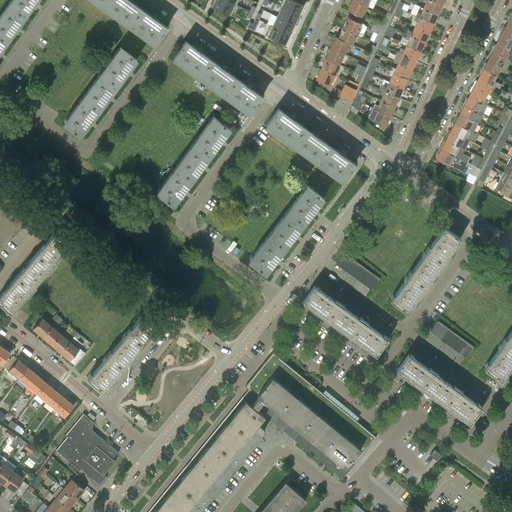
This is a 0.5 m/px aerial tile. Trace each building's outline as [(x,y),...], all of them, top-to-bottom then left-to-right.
[(11,0),(9,3),(25,15),(36,0),(11,0)] [(128,25),(140,8),(129,0),(107,0),(103,6),(128,25)] [(225,0),(214,0),(212,6),(231,15),(236,5),(225,0)] [(293,0),(281,0),(279,6),(281,7),(281,6),(299,15),(303,4),(293,0)] [(354,0),(352,0),(348,10),(361,16),(366,6),(354,0)] [(428,0),(422,0),(422,2),(425,3),(423,8),(438,15),(440,10),(440,9),(441,6),(428,0)] [(25,15),(9,3),(0,15),(0,35),(7,41),(25,15)] [(281,7),(277,16),(294,24),(299,15),(281,6),(281,7)] [(417,12),(415,16),(433,24),(434,20),(436,20),(438,15),(423,8),(419,6),(417,12)] [(140,8),(128,25),(154,43),(166,27),(140,8)] [(271,14),(267,24),(270,25),(290,34),(294,24),(277,16),(271,14)] [(375,19),(372,25),(384,30),(390,17),(386,15),(382,23),(375,19)] [(393,28),(393,27),(397,18),(393,16),(389,26),(393,28)] [(415,16),(413,20),(417,22),(414,27),(429,34),(432,29),(431,28),(433,24),(415,16)] [(348,17),(343,27),(357,33),(362,36),(366,26),(362,23),(348,17)] [(247,28),(254,31),(256,25),(253,24),(249,22),(247,28)] [(503,27),(500,33),(511,38),(511,27),(506,24),(504,28),(503,27)] [(270,25),(265,35),(285,44),(290,34),(270,25)] [(384,30),(372,25),(370,30),(377,34),(373,42),(377,43),(384,30)] [(395,29),(393,27),(393,28),(389,26),(385,34),(391,38),(395,29)] [(343,27),(338,38),(349,43),(349,44),(352,45),(354,41),(357,33),(343,27)] [(407,29),(405,34),(424,43),(426,39),(427,39),(429,34),(414,27),(412,32),(408,30),(407,29)] [(404,33),(402,37),(405,38),(408,40),(406,45),(421,52),(423,47),(423,46),(424,43),(405,34),(404,33)] [(499,38),(497,42),(511,50),(511,38),(500,33),(498,38),(499,38)] [(335,37),(331,47),(344,53),(349,44),(349,43),(338,38),(335,37)] [(383,37),(380,44),(386,47),(389,40),(383,37)] [(198,76),(211,59),(185,41),(173,57),(198,76)] [(494,45),(491,51),(505,58),(505,57),(511,60),(511,58),(511,50),(497,42),(495,46),(494,45)] [(400,49),(398,52),(416,61),(417,57),(419,57),(421,52),(406,45),(403,50),(400,49)] [(119,46),(101,72),(117,84),(136,58),(119,46)] [(331,47),(325,58),(339,64),(344,53),(331,47)] [(489,57),(487,60),(504,69),(504,68),(506,70),(511,60),(505,57),(505,58),(491,51),(488,56),(489,57)] [(397,52),(393,61),(397,63),(413,70),(415,65),(414,64),(416,61),(398,52),(397,52)] [(325,58),(320,69),(334,75),(339,64),(325,58)] [(224,94),(236,77),(211,59),(198,76),(224,94)] [(485,62),(482,68),(496,75),(498,70),(502,72),(504,69),(487,60),(486,63),(485,62)] [(391,67),(389,71),(407,79),(409,75),(410,75),(413,70),(397,63),(395,68),(391,67)] [(480,74),(478,78),(494,86),(499,89),(501,85),(496,82),(493,80),(496,75),(482,68),(479,73),(480,74)] [(320,69),(315,79),(329,86),(334,75),(320,69)] [(389,71),(388,74),(391,76),(389,82),(404,89),(406,84),(405,82),(407,79),(389,71)] [(117,84),(101,72),(82,97),(99,109),(117,84)] [(236,77),(224,94),(249,113),(261,96),(236,77)] [(475,80),(472,86),(486,94),(489,89),(492,90),(494,86),(478,78),(476,81),(475,80)] [(381,84),(379,88),(399,97),(400,94),(402,94),(404,89),(389,82),(386,87),(381,84)] [(346,98),(351,87),(345,84),(341,91),(342,91),(340,96),(346,98)] [(471,92),(469,95),(485,104),(487,100),(484,98),(486,94),(472,86),(469,91),(471,92)] [(351,88),(346,98),(351,101),(356,90),(351,87),(351,88)] [(340,95),(340,96),(342,91),(341,91),(335,88),(333,92),(339,96),(340,95)] [(379,88),(378,92),(383,94),(380,100),(395,107),(398,102),(397,101),(399,97),(379,88)] [(466,98),(463,103),(477,111),(480,113),(481,112),(483,114),(487,105),(485,104),(469,95),(467,99),(466,98)] [(99,109),(82,97),(63,123),(80,135),(99,109)] [(374,103),(372,108),(390,116),(392,112),(393,112),(395,107),(380,100),(377,98),(374,103)] [(362,102),(361,101),(359,101),(355,99),(350,110),(356,115),(357,114),(358,110),(359,111),(362,102)] [(461,110),(460,112),(476,121),(478,122),(479,123),(483,114),(480,113),(477,111),(463,103),(460,109),(461,110)] [(371,107),(366,116),(372,118),(386,125),(386,124),(387,124),(389,120),(389,119),(390,116),(372,108),(371,107)] [(291,143),(303,127),(278,108),(266,125),(291,143)] [(456,117),(454,121),(468,128),(474,131),(478,122),(476,121),(460,112),(457,117),(456,117)] [(500,123),(504,125),(506,122),(509,116),(505,114),(500,123)] [(213,116),(194,141),(210,153),(229,128),(213,116)] [(452,128),(450,130),(467,139),(469,140),(474,131),(468,128),(454,121),(451,126),(452,128)] [(316,161),(328,145),(303,127),(291,143),(316,161)] [(447,134),(445,138),(459,146),(464,149),(469,140),(467,139),(450,130),(448,134),(447,134)] [(494,143),(499,134),(495,131),(492,130),(489,136),(492,138),(490,141),(494,143)] [(502,134),(499,140),(503,142),(504,142),(509,134),(504,131),(502,134)] [(445,138),(440,148),(457,157),(467,162),(469,157),(462,153),(464,149),(459,146),(445,138)] [(499,140),(495,147),(501,150),(505,143),(504,142),(503,142),(499,140)] [(210,153),(194,141),(175,166),(192,179),(210,153)] [(328,145),(316,161),(342,180),(354,164),(328,145)] [(495,147),(491,155),(497,158),(501,150),(495,147)] [(440,148),(435,156),(436,157),(436,158),(456,169),(465,173),(468,167),(465,165),(467,162),(457,157),(440,148)] [(486,149),(481,158),(486,160),(490,152),(486,149)] [(491,155),(487,163),(492,166),(497,158),(491,155)] [(481,158),(476,167),(481,169),(486,160),(481,158)] [(487,163),(483,172),(486,174),(489,169),(490,170),(492,166),(487,163)] [(507,164),(503,171),(508,174),(511,176),(511,166),(509,165),(507,164)] [(473,165),(469,173),(477,177),(477,175),(481,169),(476,167),(473,165)] [(175,166),(166,179),(156,192),(173,204),(192,179),(175,166)] [(503,171),(498,179),(501,181),(511,186),(511,176),(508,174),(503,171)] [(478,180),(475,186),(476,186),(481,188),(481,187),(482,187),(484,183),(489,175),(486,174),(483,172),(478,180)] [(494,188),(499,191),(502,193),(504,193),(511,197),(511,186),(501,181),(498,179),(494,188)] [(306,184),(287,210),(303,222),(322,197),(306,184)] [(303,222),(287,210),(268,234),(284,247),(303,222)] [(442,263),(458,241),(460,238),(444,227),(426,251),(442,263)] [(36,254),(50,267),(70,244),(55,231),(36,254)] [(284,247),(268,234),(249,260),(265,272),(284,247)] [(442,263),(426,251),(409,276),(425,287),(442,263)] [(341,267),(349,256),(344,253),(343,254),(342,253),(335,264),(341,267)] [(50,267),(36,254),(16,276),(31,289),(50,267)] [(341,267),(345,271),(354,260),(349,256),(341,267)] [(354,260),(345,271),(350,274),(359,263),(354,260)] [(359,263),(350,274),(356,278),(364,267),(359,263)] [(364,267),(356,278),(361,282),(368,270),(364,267)] [(368,270),(361,282),(366,286),(374,274),(368,270)] [(374,274),(366,286),(372,290),(379,280),(380,279),(374,274)] [(0,302),(11,312),(31,289),(16,276),(0,295),(0,302)] [(321,276),(302,301),(327,319),(345,293),(321,276)] [(407,312),(416,299),(425,287),(409,276),(391,300),(407,312)] [(351,336),(370,311),(345,293),(327,319),(351,336)] [(143,346),(162,324),(162,323),(147,310),(127,333),(143,346)] [(376,354),(394,329),(370,311),(351,336),(376,354)] [(42,318),(33,329),(42,337),(51,326),(42,318)] [(436,322),(429,332),(435,336),(443,324),(438,321),(437,322),(436,322)] [(448,328),(443,324),(435,336),(440,339),(448,328)] [(51,326),(42,337),(51,345),(60,334),(51,326)] [(448,328),(440,339),(444,343),(453,332),(448,328)] [(511,330),(502,343),(511,350),(511,330)] [(458,335),(453,332),(444,343),(450,346),(458,335)] [(143,346),(127,333),(108,356),(123,369),(143,346)] [(60,334),(51,345),(60,353),(69,342),(60,334)] [(458,335),(450,346),(455,350),(463,339),(458,335)] [(69,342),(60,353),(69,361),(74,365),(83,354),(79,350),(78,349),(82,344),(77,340),(73,337),(69,342)] [(468,343),(463,339),(455,350),(460,354),(468,343)] [(460,354),(465,358),(466,358),(473,349),(473,348),(473,347),(468,343),(460,354)] [(501,380),(510,367),(511,364),(511,350),(502,343),(485,368),(501,380)] [(421,387),(439,362),(415,344),(396,369),(421,387)] [(0,345),(0,363),(2,365),(10,353),(0,345)] [(273,352),(245,386),(248,389),(248,390),(252,393),(258,398),(252,405),(252,406),(256,409),(257,410),(272,422),(342,479),(355,464),(354,463),(376,437),(273,352)] [(5,367),(8,370),(18,359),(13,356),(9,362),(5,367)] [(89,379),(104,392),(123,369),(108,356),(89,379)] [(8,370),(18,378),(27,367),(18,359),(8,370)] [(439,362),(421,387),(445,405),(464,379),(439,362)] [(36,375),(27,367),(18,378),(27,386),(36,375)] [(45,382),(36,375),(27,386),(36,393),(45,382)] [(470,422),(488,397),(464,379),(445,405),(470,422)] [(54,390),(45,382),(36,393),(45,401),(54,390)] [(64,398),(54,390),(45,401),(54,409),(64,398)] [(73,406),(64,398),(54,409),(64,417),(73,406)] [(244,398),(150,511),(198,511),(272,422),(257,410),(256,409),(252,406),(252,405),(244,398)] [(89,412),(86,415),(93,420),(95,417),(89,412)] [(68,466),(75,472),(79,467),(85,472),(86,475),(87,477),(90,478),(92,478),(99,484),(100,483),(105,477),(106,477),(103,475),(115,461),(112,458),(117,452),(118,453),(118,452),(102,438),(101,436),(100,434),(97,433),(95,433),(92,430),(94,422),(82,413),(83,414),(77,420),(76,420),(77,421),(71,427),(71,428),(66,434),(65,434),(67,436),(62,442),(61,442),(61,443),(56,449),(55,450),(71,463),(68,466)] [(137,413),(134,417),(143,425),(146,421),(137,413)] [(15,449),(22,440),(17,436),(10,445),(15,449)] [(441,455),(434,449),(429,454),(436,460),(441,455)] [(3,464),(0,468),(0,480),(4,484),(13,471),(17,466),(7,459),(3,464)] [(13,471),(4,484),(14,491),(23,478),(13,471)] [(63,488),(75,499),(83,489),(71,479),(63,488)] [(294,511),(306,499),(285,481),(258,511),(294,511)] [(61,486),(52,495),(56,498),(68,508),(75,499),(63,488),(61,486)] [(27,489),(21,497),(26,501),(32,493),(31,493),(27,489)] [(56,498),(48,507),(54,511),(64,511),(68,508),(56,498)] [(43,503),(35,511),(54,511),(48,507),(43,503)]
